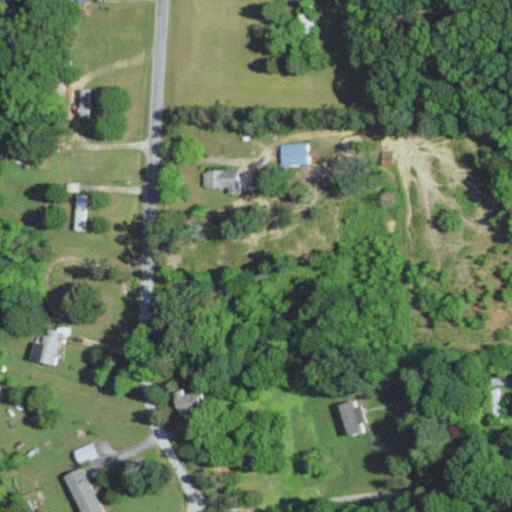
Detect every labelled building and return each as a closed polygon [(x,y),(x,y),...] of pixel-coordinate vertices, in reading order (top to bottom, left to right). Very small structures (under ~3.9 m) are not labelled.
[(285,143),(285,164),(313,163),(312,142),(285,143)] [(206,185),(231,186),(231,192),(242,192),(242,169),(206,168),(206,185)] [(31,358),(59,364),(67,327),(55,324),(53,335),(44,333),(42,342),(35,341),(31,358)] [(200,390),(187,394),(185,390),(179,392),(184,407),(203,401),(200,390)] [(368,431),(365,422),(370,421),(365,405),(360,406),(358,400),(343,404),(353,435),(368,431)] [(100,456),(96,442),(77,448),(82,462),(100,456)] [(68,476),(88,511),(104,511),(109,510),(85,467),(68,476)]
